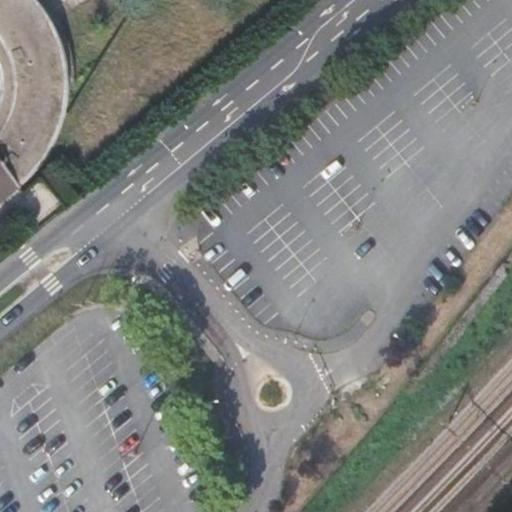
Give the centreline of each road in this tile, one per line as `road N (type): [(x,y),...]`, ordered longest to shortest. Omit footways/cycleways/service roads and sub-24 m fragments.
road 1 (secondary): [(364,0),(111,208)]
road 2 (secondary): [(0,324),(44,287),(111,208)]
road 3 (secondary): [(111,208),(0,278)]
